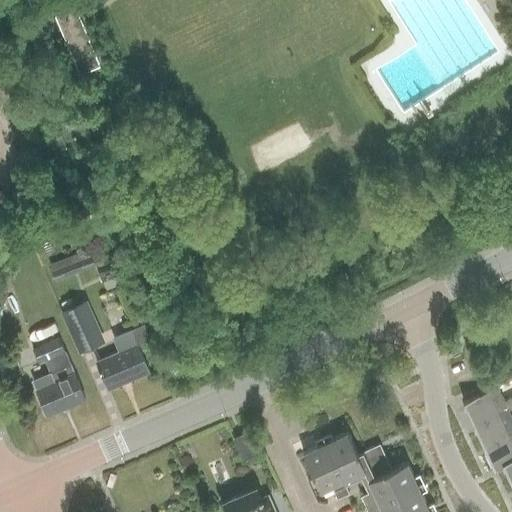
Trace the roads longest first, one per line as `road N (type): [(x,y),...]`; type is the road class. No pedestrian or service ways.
road 1 (tertiary): [(13,490),(407,311)]
road 2 (residential): [(483,511),(444,453),(429,358),(407,311)]
